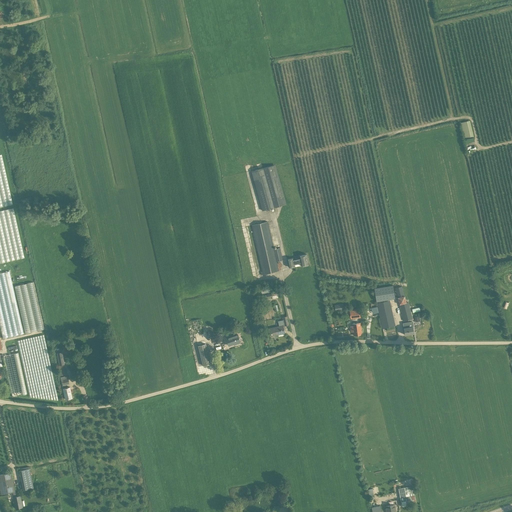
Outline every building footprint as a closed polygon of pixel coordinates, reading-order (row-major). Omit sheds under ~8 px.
[(475,136),(471,120),(461,123),(465,138),(475,136)] [(0,263),(25,259),(15,208),(0,210),(0,206),(13,205),(3,155),(0,155),(0,263)] [(286,204),(275,165),(251,171),(262,211),(286,204)] [(274,249),(268,221),(252,225),(262,272),(260,272),(261,275),(279,271),(277,262),(283,260),(280,248),(274,249)] [(295,267),(294,264),(300,263),(301,266),(309,265),(307,254),(299,255),(299,258),(293,259),(293,258),(287,259),(289,268),(295,267)] [(0,323),(3,337),(45,330),(36,282),(14,286),(11,271),(0,273),(0,307),(2,307),(5,321),(0,321),(0,323)] [(393,285),(374,288),(376,301),(395,298),(393,285)] [(402,286),(395,288),(398,297),(397,297),(399,305),(403,321),(413,319),(408,302),(407,302),(405,295),(404,296),(402,286)] [(396,326),(391,300),(378,302),(383,329),(396,326)] [(349,311),(350,319),(360,317),(359,309),(349,311)] [(289,325),(287,316),(282,317),(283,320),(278,321),(279,326),(269,328),(270,336),(285,333),(283,326),(289,325)] [(352,325),(350,326),(351,332),(353,332),(353,335),(362,334),(360,322),(352,323),(352,325)] [(411,322),(403,323),(405,335),(414,333),(411,322)] [(238,334),(226,338),(229,346),(236,343),(236,344),(241,343),(238,334)] [(211,364),(206,344),(198,346),(203,366),(211,364)] [(20,352),(5,355),(7,367),(10,366),(11,370),(7,370),(12,396),(27,394),(20,352)] [(59,365),(58,365),(60,376),(66,375),(64,364),(65,364),(62,352),(57,353),(59,365)] [(60,377),(62,386),(69,384),(68,375),(60,377)] [(70,387),(63,389),(66,399),(73,398),(70,387)] [(19,470),(23,490),(34,488),(30,468),(19,470)] [(0,475),(0,474),(0,488),(1,494),(12,492),(16,509),(23,507),(22,506),(25,506),(24,500),(21,500),(20,495),(16,496),(12,473),(2,474),(0,475)] [(399,491),(399,493),(402,507),(406,506),(406,504),(416,502),(415,495),(413,486),(399,489),(399,491)]
